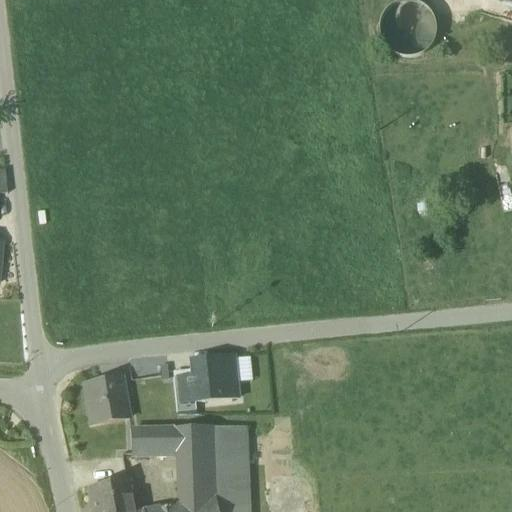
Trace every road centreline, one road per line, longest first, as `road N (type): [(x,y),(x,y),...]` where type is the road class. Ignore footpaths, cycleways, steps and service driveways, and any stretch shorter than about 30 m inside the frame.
road 1 (residential): [(42,383),(87,354),(511,310)]
road 2 (residential): [(42,383),(0,20)]
road 3 (residential): [(42,383),(68,511)]
